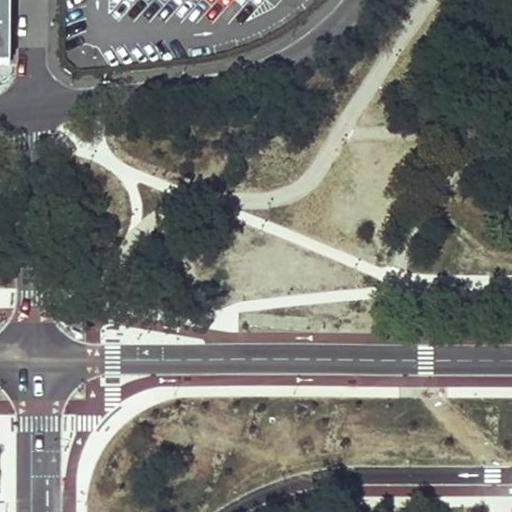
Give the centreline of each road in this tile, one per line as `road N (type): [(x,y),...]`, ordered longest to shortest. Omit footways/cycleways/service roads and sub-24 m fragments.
road 1 (tertiary): [(511,363),(37,359)]
road 2 (residential): [(357,0),(338,25),(287,62),(242,82),(31,105)]
road 3 (unclassified): [(233,511),(273,489),(348,474),(511,475)]
road 4 (tertiary): [(37,359),(31,105)]
road 5 (residential): [(37,359),(34,511)]
